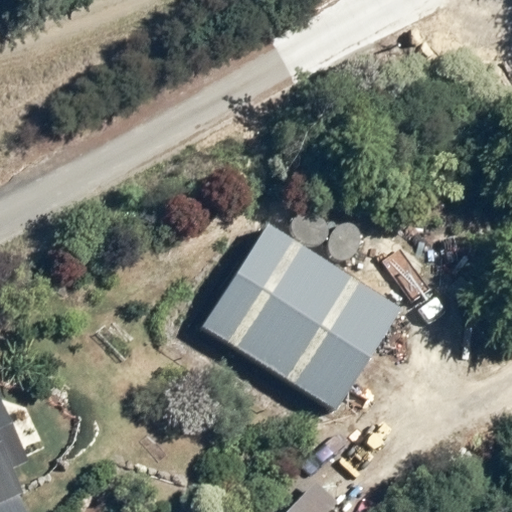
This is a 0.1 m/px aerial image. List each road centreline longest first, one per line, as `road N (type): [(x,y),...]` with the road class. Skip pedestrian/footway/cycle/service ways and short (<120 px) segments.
road 1 (unknown): [(486,0),(349,76),(0,244)]
road 2 (unknown): [(235,0),(0,60)]
